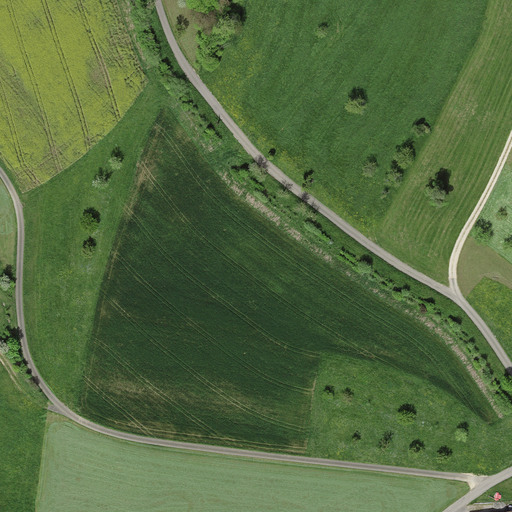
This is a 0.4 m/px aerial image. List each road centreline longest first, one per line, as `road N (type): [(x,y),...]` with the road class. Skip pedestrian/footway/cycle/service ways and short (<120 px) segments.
road 1 (track): [(158,0),(187,67),(272,169),(462,304),(511,371)]
road 2 (track): [(462,304),(448,279),(453,249),(511,134)]
